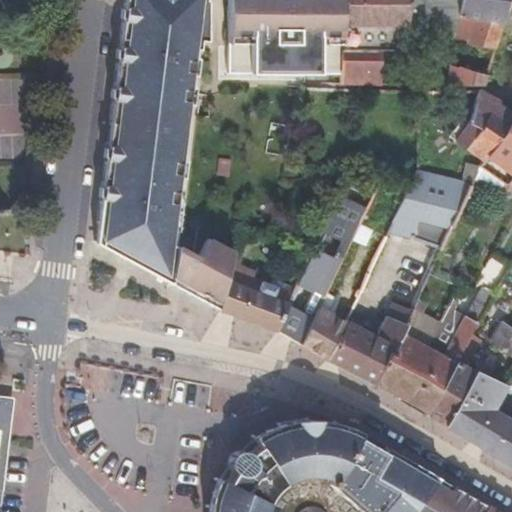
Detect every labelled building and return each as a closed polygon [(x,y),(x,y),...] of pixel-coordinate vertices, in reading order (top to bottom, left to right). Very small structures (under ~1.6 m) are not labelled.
[(124,0),(98,245),(172,286),(177,249),(202,38),(206,39),(210,4),(206,4),(206,0),(124,0)] [(227,0),(226,75),(320,77),(320,43),(340,43),(341,0),(227,0)] [(408,35),(410,0),(342,0),(341,50),(373,50),(402,50),(403,50),(408,35)] [(410,0),(408,35),(449,40),(442,66),(448,68),(456,40),(494,49),(504,17),(506,0),(410,0)] [(373,50),(341,50),(339,84),(370,85),(373,50)] [(402,50),(373,50),(370,85),(398,85),(402,50)] [(483,85),(489,67),(467,62),(463,72),(448,68),(448,86),(480,87),(483,85)] [(498,103),(477,93),(477,94),(466,119),(469,121),(467,125),(476,131),(464,151),(480,162),(511,118),(496,110),(498,103)] [(478,167),(499,183),(511,164),(511,116),(511,118),(480,162),(478,167)] [(511,164),(499,183),(511,192),(511,164)] [(436,252),(467,188),(414,175),(406,189),(385,235),(417,243),(436,252)] [(274,333),(299,346),(316,310),(348,240),(356,223),(363,210),(338,198),(295,289),(292,297),(274,333)] [(356,223),(348,240),(363,247),(370,230),(356,223)] [(218,311),(232,265),(234,257),(208,243),(197,260),(177,249),(172,286),(218,311)] [(228,316),(274,333),(292,297),(273,290),(255,283),(251,293),(234,287),(238,277),(241,267),(232,265),(218,311),(218,312),(228,316)] [(255,283),(238,277),(234,287),(251,293),(255,283)] [(292,297),(295,289),(276,282),(273,290),(292,297)] [(399,337),(456,364),(457,362),(493,292),(481,287),(464,316),(449,308),(442,323),(421,313),(427,302),(414,297),(410,309),(399,337)] [(335,365),(374,386),(399,337),(410,309),(396,304),(379,340),(352,328),(344,325),(343,326),(327,361),(335,365)] [(310,352),(327,361),(343,326),(316,310),(299,346),(310,352)] [(511,330),(500,321),(486,341),(511,359),(511,330)] [(374,386),(428,416),(456,364),(399,337),(374,386)] [(428,416),(452,430),(481,372),(457,362),(456,364),(428,416)] [(452,430),(473,443),(492,409),(505,383),(481,372),(452,430)] [(0,511),(15,404),(0,402),(0,511)] [(480,448),(511,467),(511,420),(511,421),(498,413),(492,409),(473,443),(480,448)] [(406,511),(438,478),(422,469),(386,447),(383,453),(358,438),(361,433),(348,426),(334,422),(321,420),(313,419),(301,420),(281,422),(261,431),(252,436),(238,448),(227,459),(219,472),(215,478),(212,487),(208,500),(206,511),(406,511)] [(386,447),(361,433),(358,438),(383,453),(386,447)] [(483,511),(487,507),(438,478),(406,511),(483,511)]
